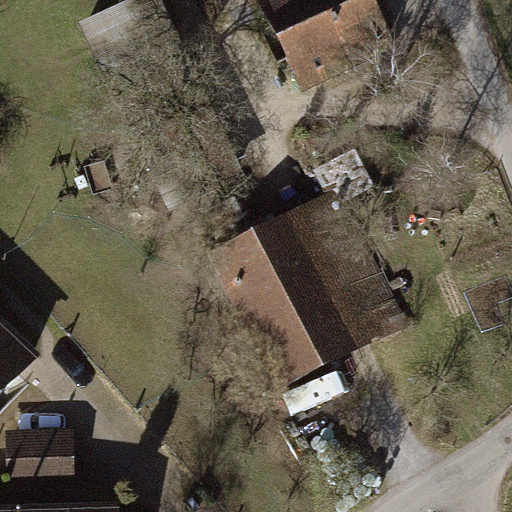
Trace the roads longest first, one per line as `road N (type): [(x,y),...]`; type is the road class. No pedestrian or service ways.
road 1 (residential): [(511,144),(455,0)]
road 2 (residential): [(511,438),(403,511)]
